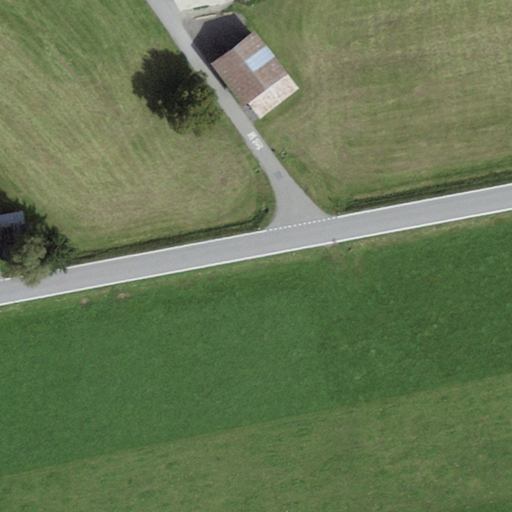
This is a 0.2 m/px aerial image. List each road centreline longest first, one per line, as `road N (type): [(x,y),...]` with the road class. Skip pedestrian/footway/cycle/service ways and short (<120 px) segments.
road 1 (tertiary): [(318,233),(0,293)]
road 2 (residential): [(155,0),(318,233)]
road 3 (tertiary): [(511,198),(318,233)]
